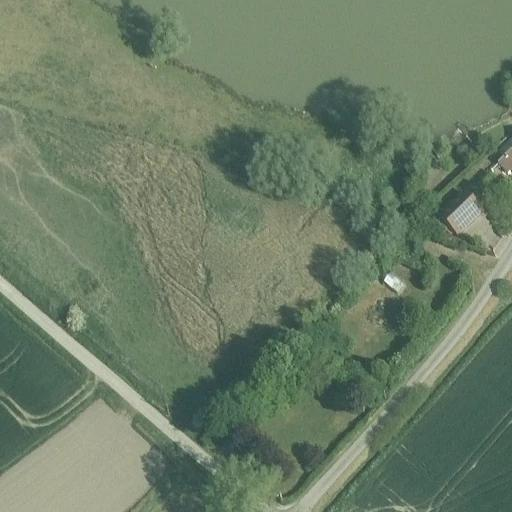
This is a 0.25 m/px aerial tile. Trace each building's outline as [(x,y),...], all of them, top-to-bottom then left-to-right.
[(483,152),(475,143),(466,152),(465,151),(458,158),(468,168),(483,152)] [(511,154),(500,167),(509,177),(511,174),(511,154)] [(450,231),(457,239),(480,216),(470,207),(473,204),(465,195),(433,226),(444,237),(450,231)] [(425,265),(406,256),(402,265),(421,274),(425,265)] [(406,286),(392,274),(385,283),(398,294),(406,286)]
